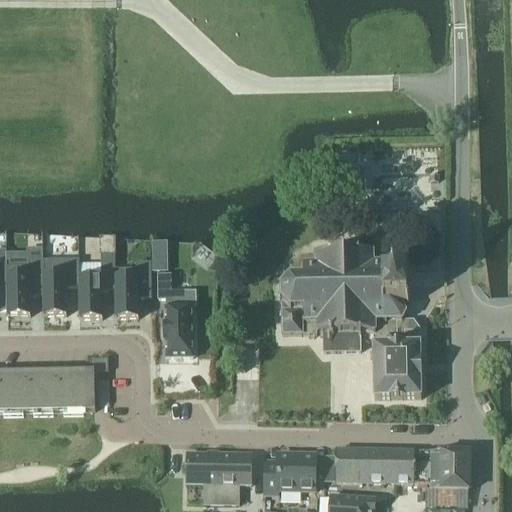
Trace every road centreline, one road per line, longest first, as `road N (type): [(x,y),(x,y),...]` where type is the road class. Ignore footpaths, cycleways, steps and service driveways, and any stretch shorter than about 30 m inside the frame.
road 1 (residential): [(482,438),(165,438),(147,423),(142,355),(118,338),(0,341)]
road 2 (unclassified): [(461,326),(455,0)]
